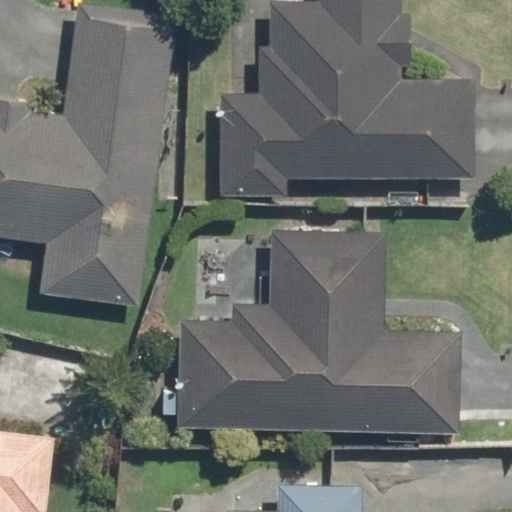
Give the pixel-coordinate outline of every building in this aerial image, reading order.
[(28,293),(131,305),(166,10),(77,0),(65,0),(53,110),(0,104),(0,236),(34,241),(28,293)] [(211,90),(211,195),(277,195),(277,176),(467,176),(467,77),(398,77),(398,9),(388,9),(387,0),(255,0),(256,43),(247,43),(247,90),(211,90)] [(169,316),(166,427),(450,433),(452,327),(377,325),(380,229),(262,227),(260,302),(222,301),(222,317),(169,316)] [(0,511),(37,511),(46,435),(0,429),(0,511)] [(354,511),(355,483),(265,481),(265,507),(216,506),(215,511),(354,511)]
